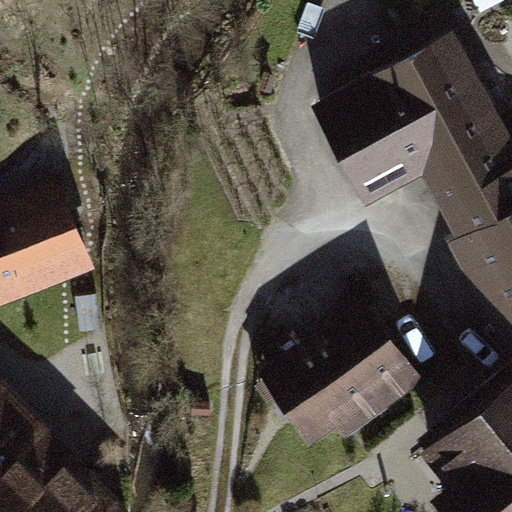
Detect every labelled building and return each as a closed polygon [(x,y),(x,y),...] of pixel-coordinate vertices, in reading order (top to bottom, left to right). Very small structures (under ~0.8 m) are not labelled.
[(426,156),(465,228),(511,203),(511,154),(448,35),(321,105),(365,188),(426,156)] [(0,209),(0,283),(87,249),(61,186),(0,209)] [(511,203),(465,228),(511,315),(511,203)] [(361,301),(267,369),(312,432),(407,365),(361,301)] [(511,384),(495,398),(511,420),(511,384)] [(122,511),(0,385),(0,511),(122,511)] [(511,511),(511,420),(495,398),(432,448),(457,479),(443,490),(461,511),(511,511)]
